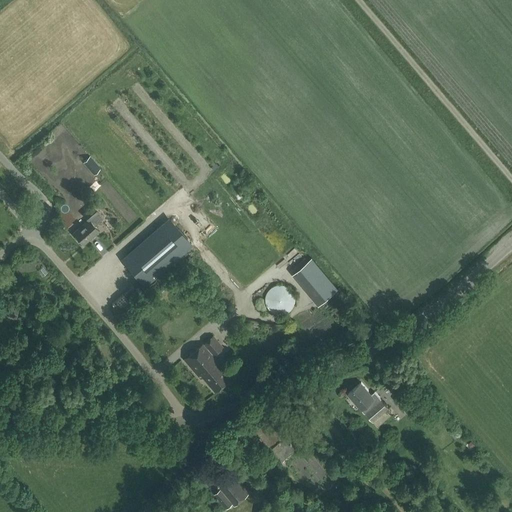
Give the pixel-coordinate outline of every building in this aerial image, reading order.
[(32,212),(38,206),(33,201),(27,207),(32,212)] [(94,225),(103,217),(93,205),(84,213),(89,219),(74,232),(83,244),(99,230),(94,225)] [(169,219),(123,259),(145,284),(190,244),(169,219)] [(303,265),(293,273),(320,302),(335,288),(323,275),(318,280),(303,265)] [(265,299),(265,302),(266,305),(267,308),(269,310),(271,312),(274,313),(277,314),(280,314),(282,314),(285,313),(288,312),(290,310),(292,308),(293,305),(294,302),(294,299),(294,297),(293,294),(292,291),(290,289),(288,287),(285,286),(282,285),(280,285),(277,285),(274,286),(271,287),(269,289),(267,291),(266,294),(265,297),(265,299)] [(0,303),(0,315),(16,318),(19,306),(0,302),(0,303)] [(209,303),(203,309),(212,318),(218,313),(209,303)] [(204,343),(185,359),(201,377),(202,376),(215,390),(230,377),(218,363),(219,362),(214,355),(223,347),(213,335),(204,343)] [(378,388),(385,383),(382,378),(375,384),(378,388)] [(377,426),(391,415),(387,410),(389,408),(375,392),(372,394),(361,382),(348,394),(362,409),(377,426)] [(403,407),(411,415),(420,406),(412,398),(403,407)] [(274,439),(278,436),(281,441),(273,448),(283,459),(296,448),(291,442),(304,430),(294,419),(281,429),(270,416),(255,430),(267,445),(271,442),(272,444),(276,441),(274,439)] [(235,505),(248,494),(234,476),(233,478),(225,469),(214,478),(220,485),(219,486),(221,489),(215,494),(227,508),(233,503),(235,505)]
